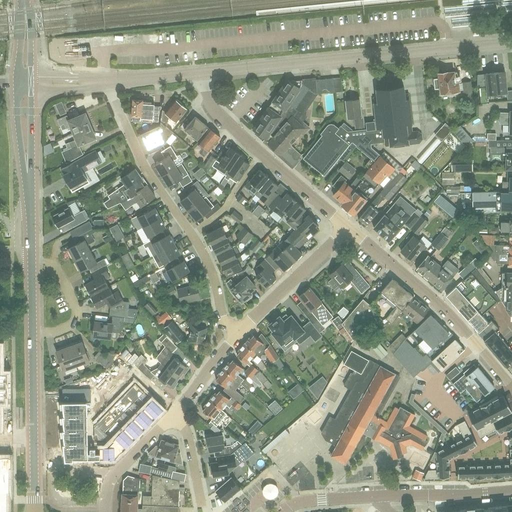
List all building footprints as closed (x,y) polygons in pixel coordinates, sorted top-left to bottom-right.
[(455,82),(454,72),(446,73),(444,72),(441,72),(440,73),(438,74),(439,78),(433,79),(434,90),(440,89),(441,94),(459,91),(458,82),(455,82)] [(480,103),(488,103),(487,95),(507,93),(506,91),(504,72),(486,74),(487,87),(479,87),(480,103)] [(333,79),(303,81),(282,113),(266,137),(264,139),(292,165),(302,155),(290,144),(300,134),(303,136),(310,128),(302,121),(306,116),(303,114),(317,94),(335,92),(342,91),(341,78),(333,79)] [(266,137),(282,113),(303,81),(302,82),(301,82),(301,81),(290,82),(288,80),(271,105),(256,127),(254,130),(260,133),(259,135),(264,139),(266,137)] [(348,96),(358,95),(357,81),(347,82),(348,96)] [(464,98),(473,97),(471,81),(462,82),(464,98)] [(403,86),(403,82),(377,85),(377,90),(376,90),(377,97),(373,98),(377,128),(348,132),(340,126),(338,128),(333,125),(330,125),(326,126),(318,137),(320,138),(303,158),(324,175),(336,160),(338,157),(343,161),(359,141),(364,144),(384,142),(384,147),(418,144),(422,140),(421,135),(417,131),(412,132),(411,124),(412,124),(409,94),(405,94),(404,86),(403,86)] [(148,121),(157,122),(158,122),(158,117),(157,117),(153,116),(154,102),(143,102),(143,99),(141,99),(141,98),(140,98),(139,97),(137,97),(135,98),(135,99),(133,99),(132,115),(141,116),(141,119),(143,121),(148,121)] [(177,100),(177,99),(166,112),(176,121),(187,109),(182,104),(182,103),(178,99),(177,100)] [(361,116),(359,99),(345,100),(347,118),(354,117),(355,127),(364,126),(363,115),(361,116)] [(161,125),(143,133),(141,134),(149,153),(159,149),(173,132),(166,126),(170,116),(166,112),(162,110),(160,121),(161,122),(161,125)] [(511,133),(511,110),(510,111),(510,113),(500,113),(500,123),(502,123),(502,132),(504,133),(510,134),(511,133)] [(74,132),(90,125),(91,124),(89,120),(88,120),(85,113),(69,120),(67,115),(57,119),(60,125),(64,123),(66,128),(71,126),(74,132)] [(191,135),(201,122),(195,117),(185,130),(191,135)] [(197,140),(208,127),(207,126),(203,123),(201,122),(191,135),(197,140)] [(62,152),(66,162),(67,164),(81,155),(83,154),(79,145),(96,138),(93,132),(94,131),(92,127),(91,127),(90,125),(74,132),(76,138),(76,140),(66,144),(67,147),(63,149),(64,151),(62,152)] [(460,142),(474,142),(460,126),(452,132),(460,142)] [(215,131),(211,128),(210,129),(199,143),(205,148),(200,153),(205,157),(220,137),(214,132),(215,131)] [(176,155),(170,145),(161,151),(165,158),(156,164),(162,174),(175,166),(181,163),(181,162),(183,160),(180,155),(176,155)] [(500,147),(500,148),(497,148),(497,147),(491,147),(491,153),(500,153),(503,153),(503,160),(507,160),(507,168),(511,167),(511,147),(510,147),(500,147)] [(240,155),(230,148),(227,153),(222,150),(216,159),(211,166),(226,176),(240,155)] [(417,148),(407,161),(396,151),(392,154),(408,168),(422,153),(417,148)] [(89,183),(84,173),(85,173),(82,169),(89,165),(100,159),(97,153),(96,150),(61,169),(64,174),(63,175),(65,180),(72,192),(83,186),(89,183)] [(402,168),(382,153),(380,156),(380,155),(375,161),(371,158),(365,165),(368,168),(365,172),(366,172),(360,179),(362,180),(356,188),(355,188),(354,189),(354,190),(344,203),(343,203),(342,205),(354,215),(366,200),(365,199),(367,197),(378,183),(384,188),(402,168)] [(237,183),(249,164),(239,157),(241,155),(240,155),(226,176),(225,178),(228,180),(230,178),(237,183)] [(211,166),(216,159),(211,156),(203,168),(207,172),(211,166)] [(348,177),(355,169),(345,162),(339,170),(348,177)] [(179,172),(175,166),(162,174),(169,186),(179,180),(183,186),(193,180),(185,168),(179,172)] [(197,170),(202,176),(206,172),(201,167),(197,170)] [(406,170),(403,167),(402,168),(384,188),(380,194),(389,201),(407,179),(402,175),(406,170)] [(135,168),(121,179),(125,184),(120,188),(127,199),(133,197),(138,193),(137,192),(145,186),(141,182),(144,180),(135,168)] [(255,194),(269,178),(260,169),(246,186),(250,189),(255,194)] [(511,190),(511,172),(508,173),(508,183),(503,183),(503,192),(509,192),(509,190),(511,190)] [(459,193),(459,173),(442,173),(436,179),(449,193),(459,193)] [(204,183),(208,179),(204,175),(203,175),(200,178),(204,183)] [(354,190),(354,189),(345,182),(347,180),(341,175),(333,185),(338,189),(334,195),(343,203),(344,203),(354,190)] [(269,206),(278,194),(274,191),(278,186),(269,178),(255,194),(260,198),(269,206)] [(188,211),(203,199),(195,190),(198,188),(194,183),(185,191),(188,195),(181,201),(188,211)] [(156,197),(147,185),(145,186),(137,192),(138,193),(133,197),(127,199),(120,203),(125,210),(138,202),(141,207),(156,197)] [(511,190),(509,190),(509,192),(503,192),(498,192),(460,192),(460,193),(463,212),(473,212),(473,213),(496,212),(496,211),(511,210),(511,190)] [(296,201),(287,193),(283,198),(278,194),(269,206),(282,217),(287,213),(286,212),(296,201)] [(366,225),(378,212),(374,208),(384,198),(379,194),(358,218),(366,225)] [(241,203),(245,199),(241,195),(237,199),(241,203)] [(438,205),(443,198),(440,195),(434,201),(438,205)] [(389,241),(400,228),(404,223),(414,211),(415,212),(416,210),(401,196),(395,203),(374,228),(389,241)] [(108,209),(118,204),(113,197),(104,203),(107,208),(108,209)] [(207,219),(221,208),(217,203),(214,206),(206,197),(203,199),(188,211),(197,221),(204,215),(207,219)] [(297,229),(307,219),(305,218),(301,214),(306,209),(296,201),(286,212),(287,213),(292,217),(287,222),(296,229),(297,229)] [(154,211),(150,204),(141,209),(143,212),(131,218),(138,229),(143,226),(161,217),(157,209),(154,211)] [(459,211),(451,204),(445,211),(453,217),(459,211)] [(252,213),(257,218),(264,210),(258,206),(252,213)] [(51,217),(58,229),(70,222),(73,228),(87,220),(82,211),(73,216),(69,207),(51,217)] [(240,222),(244,218),(235,210),(231,215),(240,222)] [(410,229),(420,216),(415,212),(414,211),(404,223),(410,229)] [(460,224),(464,220),(464,219),(466,217),(461,211),(458,214),(454,219),(460,224)] [(309,239),(320,229),(317,226),(319,225),(309,214),(305,218),(307,219),(297,229),(296,229),(292,233),(303,244),(308,239),(309,239)] [(418,234),(428,221),(422,216),(412,228),(418,234)] [(151,240),(165,232),(162,226),(165,224),(161,217),(143,226),(151,240)] [(511,217),(510,217),(510,222),(501,222),(500,232),(510,232),(509,235),(511,235),(511,217)] [(95,229),(104,229),(104,221),(95,221),(95,229)] [(70,232),(73,239),(93,228),(89,222),(70,232)] [(110,229),(113,235),(121,231),(117,224),(110,229)] [(225,233),(222,226),(207,233),(212,244),(231,235),(229,231),(225,233)] [(241,239),(249,230),(244,227),(237,236),(241,239)] [(93,228),(73,239),(76,245),(69,249),(75,260),(91,251),(88,246),(94,243),(95,240),(92,234),(95,233),(93,228)] [(246,243),(254,234),(249,230),(241,239),(246,243)] [(158,253),(175,243),(171,236),(168,238),(165,232),(151,240),(143,245),(145,249),(148,247),(152,256),(158,253)] [(294,261),(303,253),(298,248),(303,244),(292,233),(284,241),(288,246),(284,250),(294,261)] [(217,254),(232,247),(230,241),(233,240),(231,235),(212,244),(217,254)] [(438,251),(447,240),(440,235),(431,246),(438,251)] [(412,260),(425,245),(414,236),(401,251),(412,260)] [(263,242),(258,238),(251,247),(257,252),(266,242),(264,240),(263,242)] [(511,252),(511,240),(510,241),(510,246),(508,246),(508,245),(496,245),(496,244),(486,244),(491,251),(494,252),(497,252),(511,252)] [(159,267),(164,265),(165,266),(179,258),(176,253),(180,251),(175,243),(158,253),(152,256),(159,267)] [(478,251),(484,257),(491,252),(485,245),(478,251)] [(236,253),(232,247),(217,254),(222,265),(241,256),(239,252),(236,253)] [(294,261),(284,250),(278,255),(274,250),(266,258),(276,269),(280,265),(285,270),(294,261)] [(97,263),(91,251),(75,260),(81,272),(92,266),(95,271),(105,266),(107,265),(104,259),(97,263)] [(511,264),(511,252),(497,252),(494,252),(490,255),(494,260),(497,260),(497,263),(509,263),(509,265),(511,264)] [(430,280),(441,266),(428,255),(416,269),(430,280)] [(227,275),(242,268),(239,262),(243,260),(241,256),(222,265),(227,275)] [(182,264),(179,258),(165,266),(172,280),(190,270),(186,262),(182,264)] [(267,286),(276,278),(272,273),(276,269),(266,258),(257,266),(261,271),(256,275),(267,286)] [(471,263),(475,267),(479,263),(475,258),(470,262),(471,263)] [(441,266),(430,280),(442,290),(454,276),(460,269),(448,260),(442,267),(441,266)] [(131,261),(124,264),(127,270),(134,266),(131,261)] [(463,278),(475,267),(471,263),(459,274),(463,278)] [(474,297),(478,301),(479,300),(482,304),(481,305),(483,307),(486,311),(500,299),(488,284),(492,281),(482,269),(483,267),(483,266),(480,263),(475,267),(463,278),(460,281),(461,283),(461,282),(466,288),(472,294),(474,297)] [(344,289),(353,282),(355,284),(362,293),(370,286),(363,278),(355,268),(349,273),(342,265),(331,274),(334,277),(329,281),(336,290),(341,286),(341,287),(344,289)] [(91,296),(109,287),(105,280),(110,277),(105,266),(95,271),(91,273),(95,280),(85,285),(91,296)] [(511,272),(502,272),(502,287),(496,291),(496,290),(495,290),(511,317),(511,272)] [(150,279),(148,276),(133,284),(135,288),(150,279)] [(253,294),(251,292),(257,287),(248,276),(242,281),(236,285),(231,279),(227,283),(230,290),(235,296),(237,295),(243,302),(245,300),(247,301),(252,297),(251,295),(253,294)] [(399,315),(414,295),(393,278),(392,278),(370,305),(363,299),(343,323),(342,324),(347,331),(354,341),(356,344),(370,328),(373,331),(377,336),(381,332),(379,329),(389,320),(392,323),(399,315)] [(461,292),(456,287),(461,283),(460,281),(447,294),(457,306),(472,294),(466,288),(461,292)] [(182,303),(200,298),(196,284),(178,288),(182,303)] [(169,297),(176,292),(173,286),(165,291),(169,297)] [(113,294),(109,287),(91,296),(98,308),(107,302),(110,309),(118,305),(120,310),(123,310),(122,317),(128,318),(129,309),(125,309),(122,303),(124,301),(118,291),(113,294)] [(329,311),(310,288),(308,289),(306,289),(304,291),(304,293),(300,296),(310,309),(305,313),(314,324),(329,311)] [(474,306),(469,301),(474,297),(472,294),(457,306),(469,319),(483,307),(481,305),(482,304),(479,300),(478,301),(479,302),(474,306)] [(414,295),(399,315),(402,317),(405,313),(417,321),(424,315),(430,308),(414,295)] [(341,317),(348,311),(343,307),(338,313),(341,317)] [(480,332),(490,324),(488,322),(489,322),(482,314),(486,311),(483,307),(469,319),(480,332)] [(161,325),(170,318),(166,313),(157,320),(161,325)] [(303,331),(291,317),(290,318),(286,314),(280,318),(279,317),(278,318),(276,318),(273,321),(273,323),(269,325),(274,331),(273,333),(281,343),(279,345),(285,352),(297,342),(300,345),(310,336),(315,342),(322,336),(313,324),(312,323),(303,331)] [(406,337),(394,353),(415,377),(432,360),(455,338),(431,314),(406,337)] [(134,324),(135,319),(128,318),(122,317),(112,316),(111,324),(95,322),(95,323),(96,323),(94,335),(93,335),(93,336),(117,339),(118,332),(123,333),(124,323),(134,324)] [(342,324),(343,323),(338,317),(332,321),(339,331),(342,334),(347,331),(342,324)] [(499,328),(492,319),(489,322),(488,322),(490,324),(480,332),(479,333),(507,367),(508,367),(511,371),(511,349),(496,331),(499,328)] [(178,342),(184,337),(173,323),(166,328),(178,342)] [(204,345),(207,327),(192,324),(189,342),(204,345)] [(388,347),(394,353),(406,337),(403,334),(388,347)] [(260,356),(260,357),(264,352),(271,363),(279,358),(270,343),(268,346),(255,335),(253,338),(251,337),(245,343),(260,356)] [(172,353),(177,347),(167,337),(161,342),(172,353)] [(456,340),(432,360),(442,371),(460,354),(457,351),(462,347),(456,340)] [(76,365),(89,360),(82,342),(70,346),(76,365)] [(260,356),(245,343),(239,351),(240,352),(237,355),(247,363),(256,354),(260,358),(260,357),(260,356)] [(64,369),(76,365),(70,346),(57,351),(64,369)] [(108,369),(112,363),(107,358),(99,351),(94,357),(107,369),(108,369)] [(400,377),(352,351),(345,364),(355,370),(353,374),(352,373),(345,386),(352,390),(336,420),(331,417),(323,433),(326,440),(328,441),(328,442),(328,443),(329,444),(331,445),(332,444),(337,447),(332,456),(345,464),(355,447),(360,450),(368,435),(391,448),(394,459),(404,456),(404,454),(407,453),(405,446),(412,444),(423,450),(429,441),(427,440),(429,436),(410,426),(416,415),(401,407),(400,409),(396,407),(388,422),(380,418),(381,416),(379,414),(400,377)] [(112,363),(113,362),(118,354),(107,352),(107,358),(112,363)] [(155,382),(159,378),(144,365),(148,361),(143,357),(140,360),(137,358),(134,362),(148,376),(155,382)] [(190,368),(175,357),(170,363),(164,359),(162,362),(179,376),(182,373),(184,375),(190,368)] [(243,368),(233,360),(231,363),(229,361),(223,368),(241,383),(244,379),(238,374),(243,368)] [(163,372),(159,378),(174,389),(178,383),(175,381),(179,376),(162,362),(157,368),(163,372)] [(258,370),(251,364),(248,368),(255,374),(255,375),(262,383),(267,379),(258,369),(258,370)] [(495,386),(479,366),(468,375),(466,373),(454,383),(462,393),(467,389),(477,401),(495,386)] [(450,380),(460,372),(456,367),(446,375),(450,380)] [(219,376),(216,379),(226,388),(224,390),(231,397),(240,404),(245,398),(235,391),(241,384),(240,384),(241,383),(223,368),(218,375),(219,376)] [(251,379),(255,375),(255,374),(248,368),(244,373),(251,379)] [(77,389),(76,381),(62,382),(63,390),(67,390),(72,389),(77,389)] [(300,400),(309,392),(302,385),(293,393),(300,400)] [(230,399),(220,391),(217,394),(215,393),(210,399),(221,409),(225,404),(230,408),(232,405),(238,410),(241,405),(240,404),(231,397),(230,399)] [(161,420),(176,405),(165,393),(149,407),(161,420)] [(511,418),(510,415),(500,420),(499,418),(511,412),(504,396),(490,402),(481,407),(468,414),(480,437),(496,429),(499,434),(505,431),(506,432),(511,428),(511,418)] [(227,414),(221,409),(210,399),(205,406),(206,407),(203,411),(213,419),(215,417),(220,421),(224,417),(226,414),(227,414)] [(282,408),(276,401),(268,408),(275,415),(282,408)] [(60,414),(59,453),(99,453),(144,421),(129,406),(94,433),(86,434),(87,414),(84,414),(78,414),(73,414),(68,414),(60,414)] [(257,421),(252,426),(257,431),(262,425),(257,421)] [(468,450),(477,445),(465,421),(457,425),(464,439),(437,453),(435,452),(430,460),(433,462),(437,462),(437,470),(428,470),(425,476),(425,479),(449,478),(449,474),(450,473),(450,471),(450,465),(448,465),(448,460),(460,453),(461,455),(468,451),(468,450)] [(269,443),(273,447),(289,433),(287,432),(285,429),(269,443)] [(111,454),(120,462),(139,441),(129,432),(111,454)] [(224,446),(222,435),(207,437),(210,451),(223,449),(224,455),(231,454),(242,444),(238,440),(231,445),(224,446)] [(511,437),(510,437),(511,465),(458,467),(458,479),(476,478),(476,479),(484,479),(484,477),(494,477),(494,478),(502,478),(502,477),(511,476),(511,477),(511,437)] [(165,459),(170,443),(162,440),(160,447),(156,446),(148,454),(165,459)] [(182,464),(180,453),(176,452),(178,445),(170,443),(165,459),(182,464)] [(231,454),(224,455),(224,456),(218,457),(219,463),(211,464),(212,467),(210,467),(211,475),(213,475),(213,477),(228,475),(236,468),(237,468),(235,458),(240,455),(245,461),(246,462),(255,454),(251,449),(246,443),(243,445),(242,444),(231,454)] [(160,477),(164,465),(159,463),(158,468),(151,467),(149,474),(152,475),(160,477)] [(171,479),(173,473),(167,471),(169,466),(164,465),(160,477),(171,479)] [(413,476),(412,477),(421,481),(424,473),(418,471),(415,470),(413,476)] [(140,480),(140,479),(135,478),(135,477),(128,475),(123,480),(121,511),(177,511),(178,511),(142,509),(136,509),(137,495),(139,495),(140,480)] [(179,481),(171,479),(160,477),(152,475),(152,497),(143,496),(142,509),(178,511),(179,481)] [(225,502),(240,488),(232,479),(217,492),(225,502)]
